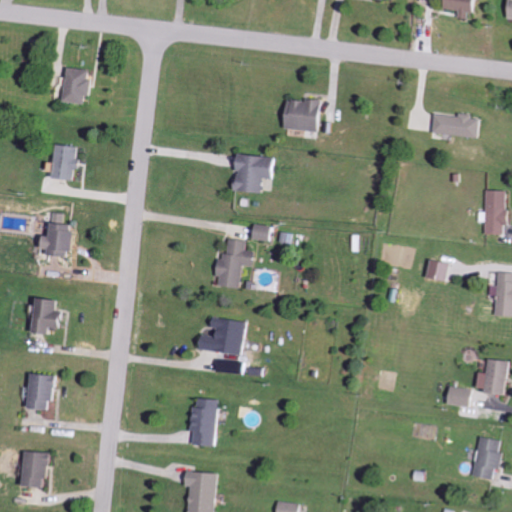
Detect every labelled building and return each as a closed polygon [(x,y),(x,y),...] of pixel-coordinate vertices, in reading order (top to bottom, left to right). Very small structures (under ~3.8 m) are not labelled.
[(456,0),(455,9),(467,11),(466,18),(481,20),(484,0),(456,0)] [(96,104),(97,70),(74,68),(72,103),(96,104)] [(325,132),(328,102),(296,99),(293,128),(325,132)] [(439,132),(484,140),(488,119),(443,111),(439,132)] [(86,146),(65,145),(63,179),(83,180),(84,170),(88,170),(89,160),(85,160),(86,146)] [(268,193),(269,178),(282,179),(283,158),(245,155),(242,191),(268,193)] [(511,191),(491,190),(491,212),(485,212),(484,222),(490,222),(489,235),(509,235),(510,225),(511,224),(511,191)] [(78,257),(83,226),(68,223),(70,214),(60,213),(57,237),(54,236),(51,253),(78,257)] [(281,227),(264,224),(261,239),(279,242),(281,227)] [(253,241),(236,239),(234,255),(227,254),(224,286),(247,289),(249,266),(260,267),(262,252),(252,251),(253,241)] [(434,278),(454,282),(457,263),(437,260),(434,278)] [(502,316),(511,316),(511,273),(505,273),(504,286),(496,286),(496,296),(503,297),(502,316)] [(41,332),(59,335),(60,327),(70,329),(72,312),(65,311),(67,301),(47,298),(41,332)] [(249,355),(253,322),(221,318),(219,334),(211,333),(208,349),(249,355)] [(487,372),(485,391),(511,394),(511,360),(495,359),(494,373),(487,372)] [(62,410),(62,375),(39,375),(38,410),(62,410)] [(476,408),(479,390),(456,386),(453,403),(476,408)] [(224,446),(225,400),(205,399),(205,407),(199,407),(199,432),(202,433),(201,445),(224,446)] [(508,440),(487,437),(484,451),(478,450),(476,460),(482,462),(479,477),(499,480),(502,469),(506,470),(510,453),(506,452),(508,440)] [(32,487),(56,488),(58,453),(34,452),(32,487)] [(196,511),(220,511),(226,475),(195,471),(193,485),(200,486),(196,511)] [(305,511),(306,503),(285,502),(284,511),(305,511)]
